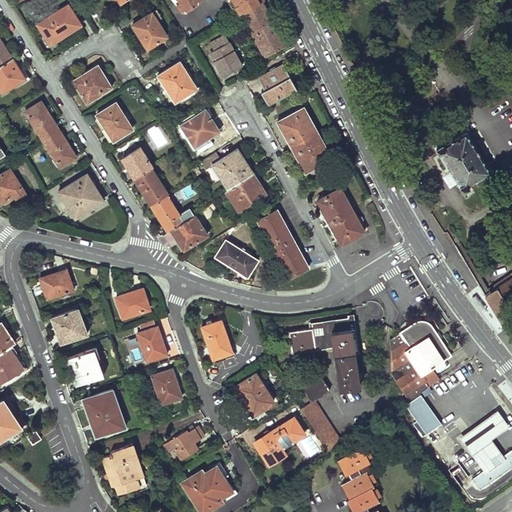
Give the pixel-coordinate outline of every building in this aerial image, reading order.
[(174,0),(180,8),(181,11),(183,11),(184,12),(186,12),(198,4),(199,1),(199,0),(174,0)] [(234,0),(236,3),(235,4),(239,13),(261,0),(262,0),(234,0)] [(240,13),(265,57),(286,46),(280,35),(261,0),(239,13),(240,13)] [(81,25),(68,5),(38,24),(46,36),(43,37),(49,47),(64,38),(63,36),(81,25)] [(158,10),(153,13),(158,21),(163,17),(158,10)] [(143,41),(148,48),(167,36),(158,21),(153,13),(135,24),(139,31),(138,32),(143,41)] [(234,69),(242,65),(225,35),(214,40),(218,48),(214,50),(211,51),(210,55),(222,76),(231,72),(229,69),(233,66),(234,69)] [(0,40),(0,64),(9,59),(0,45),(2,44),(0,40)] [(214,40),(210,43),(214,50),(218,48),(214,40)] [(0,64),(0,90),(2,93),(26,78),(21,70),(12,57),(9,59),(0,64)] [(186,77),(177,64),(159,75),(176,102),(197,88),(194,84),(191,78),(185,82),(183,79),(186,77)] [(296,88),(283,64),(259,77),(265,89),(261,91),(264,97),(268,104),(296,88)] [(85,97),(88,101),(112,86),(98,65),(81,75),(84,78),(77,83),(84,93),(83,94),(85,97)] [(33,106),(25,111),(43,139),(58,130),(50,116),(42,103),(35,108),(33,106)] [(133,129),(116,103),(98,114),(106,127),(103,129),(108,136),(111,142),(133,129)] [(293,145),(318,131),(305,107),(296,112),(297,113),(279,123),(284,131),(289,141),(290,140),(293,145)] [(210,117),(205,109),(181,125),(194,147),(210,137),(208,133),(214,129),(208,119),(210,117)] [(58,130),(43,139),(60,166),(68,161),(66,159),(74,155),(69,147),(58,130)] [(332,157),(318,131),(293,145),(296,151),(295,152),(300,162),(304,169),(322,159),(324,162),(332,157)] [(490,171),(465,131),(443,145),(442,143),(436,147),(439,152),(441,151),(462,185),(461,186),(463,190),(468,187),(467,185),(490,171)] [(153,166),(140,148),(122,159),(130,170),(134,178),(151,167),(153,166)] [(250,166),(238,148),(213,164),(228,188),(252,172),(249,167),(250,166)] [(151,167),(134,178),(142,190),(151,204),(166,195),(168,193),(151,167)] [(10,168),(0,174),(0,199),(1,202),(14,195),(18,202),(27,197),(10,168)] [(225,190),(239,210),(267,192),(261,183),(253,172),(252,172),(228,188),(225,190)] [(86,174),(59,191),(75,217),(86,210),(83,206),(100,197),(96,190),(86,174)] [(340,187),(316,202),(341,248),(367,234),(340,187)] [(166,195),(151,204),(161,219),(168,231),(171,229),(184,220),(166,195)] [(292,237),(277,210),(258,220),(289,276),(308,267),(292,237)] [(184,220),(171,229),(177,237),(185,248),(207,234),(194,214),(184,220)] [(258,259),(226,240),(216,256),(240,271),(242,269),(249,275),(258,259)] [(58,271),(40,278),(45,291),(48,298),(74,289),(68,270),(58,273),(58,271)] [(511,272),(487,288),(489,292),(511,276),(511,272)] [(487,288),(482,292),(506,330),(511,325),(511,311),(506,301),(511,296),(511,276),(489,292),(487,288)] [(117,297),(124,317),(150,309),(144,289),(135,292),(135,291),(126,294),(117,297)] [(79,308),(53,317),(57,330),(61,342),(87,333),(79,308)] [(352,317),(312,322),(312,328),(287,331),(290,353),(333,347),(338,387),(361,384),(352,317)] [(232,349),(221,319),(202,326),(213,358),(226,354),(227,356),(235,353),(233,349),(232,349)] [(451,354),(431,324),(429,323),(426,321),(423,321),(420,321),(416,323),(411,326),(402,332),(391,339),(391,373),(409,400),(429,386),(421,374),(418,370),(424,366),(427,370),(451,354)] [(1,322),(0,323),(0,352),(9,347),(12,344),(8,338),(11,336),(8,332),(1,322)] [(164,339),(160,326),(138,333),(147,361),(166,354),(164,348),(162,340),(164,339)] [(9,347),(0,352),(0,381),(1,383),(23,368),(17,359),(9,347)] [(139,347),(130,349),(133,364),(142,362),(139,347)] [(104,374),(95,348),(68,357),(73,373),(77,383),(104,374)] [(440,379),(432,366),(427,370),(424,366),(418,370),(421,374),(429,386),(440,379)] [(179,382),(174,368),(152,376),(162,404),(182,397),(177,383),(179,382)] [(274,400),(256,373),(234,387),(245,403),(252,415),(253,414),(257,420),(267,414),(263,407),(274,400)] [(330,389),(320,374),(302,386),(311,400),(316,397),(316,398),(330,389)] [(302,386),(296,389),(306,404),(311,400),(302,386)] [(126,426),(113,388),(84,398),(92,423),(96,436),(126,426)] [(441,422),(421,394),(406,405),(426,433),(441,422)] [(15,409),(6,396),(0,400),(0,439),(25,424),(15,409)] [(313,401),(301,409),(328,451),(342,442),(319,405),(316,406),(313,401)] [(508,426),(497,410),(488,417),(460,437),(484,470),(488,467),(503,456),(491,438),(499,432),(508,426)] [(266,434),(255,441),(267,460),(284,449),(282,447),(304,432),(293,416),(266,434)] [(194,444),(205,437),(198,427),(188,433),(186,431),(162,446),(167,455),(169,454),(172,458),(177,455),(180,461),(198,450),(194,444)] [(35,431),(27,437),(32,445),(40,439),(35,431)] [(132,443),(127,445),(139,478),(136,479),(139,487),(147,484),(132,443)] [(117,485),(120,494),(139,487),(136,479),(139,478),(127,445),(112,451),(113,453),(104,457),(108,472),(110,478),(113,486),(117,485)] [(370,461),(362,446),(338,460),(345,474),(348,473),(358,467),(370,461)] [(284,449),(267,460),(270,464),(286,454),(284,449)] [(510,451),(503,456),(488,467),(489,468),(511,453),(510,451)] [(511,465),(511,453),(489,468),(488,467),(484,470),(472,478),(479,489),(511,465)] [(201,470),(182,482),(201,511),(205,511),(222,501),(220,498),(232,490),(224,477),(227,475),(223,468),(219,463),(203,473),(201,470)] [(361,473),(358,467),(348,473),(351,479),(361,473)] [(374,485),(366,471),(361,473),(351,479),(342,483),(349,497),(346,499),(352,511),(358,511),(360,511),(367,507),(379,501),(372,487),(374,485)]
